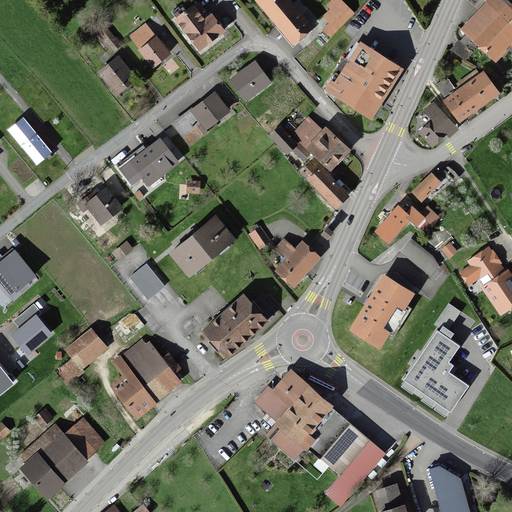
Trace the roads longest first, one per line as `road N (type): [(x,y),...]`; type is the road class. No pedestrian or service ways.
road 1 (residential): [(0,235),(241,48),(271,52),(383,158)]
road 2 (tertiary): [(284,347),(195,399),(79,511)]
road 3 (primary): [(511,475),(315,352)]
road 4 (primary): [(308,320),(383,158)]
road 5 (primary): [(383,158),(453,0)]
road 6 (residential): [(511,105),(439,157),(405,165),(383,158)]
